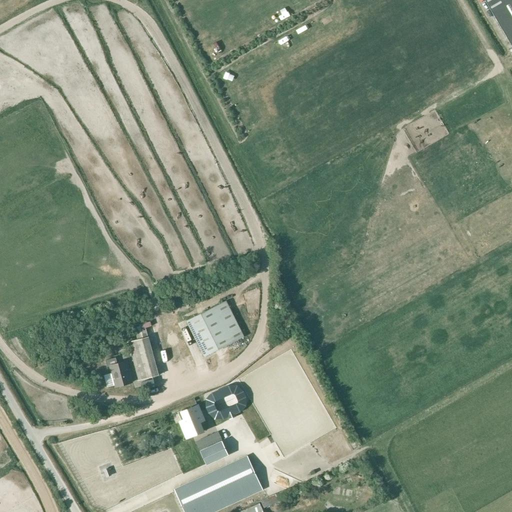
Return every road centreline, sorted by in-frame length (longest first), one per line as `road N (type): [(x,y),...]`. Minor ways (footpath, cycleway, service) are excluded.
road 1 (track): [(114,0),(151,22),(253,225),(265,263),(266,315),(244,356)]
road 2 (track): [(406,511),(372,444),(294,470),(251,448),(118,511)]
road 3 (track): [(244,356),(176,395),(99,424),(29,436)]
road 4 (track): [(176,395),(81,392),(15,357),(0,331)]
road 5 (track): [(372,444),(511,362)]
road 6 (unclassified): [(74,511),(0,386)]
